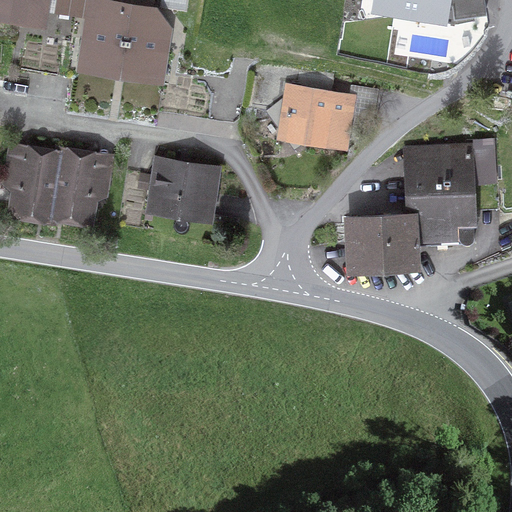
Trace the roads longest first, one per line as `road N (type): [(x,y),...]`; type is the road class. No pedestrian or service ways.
road 1 (residential): [(0,101),(64,123),(217,144),(241,163),(284,237)]
road 2 (unclassified): [(511,0),(488,60),(374,147),(284,237)]
road 3 (unclassified): [(0,246),(279,289)]
road 4 (unclassified): [(279,289),(399,316),(441,335),(471,353),(511,408)]
